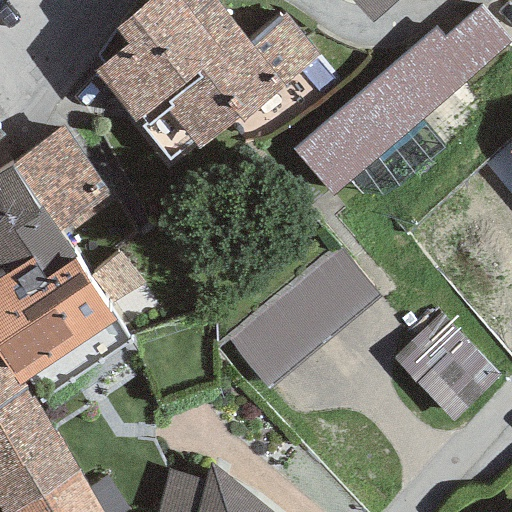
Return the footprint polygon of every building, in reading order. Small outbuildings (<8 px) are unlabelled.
[(320,57),(286,17),(253,44),(216,0),(148,0),(113,29),(127,46),(94,74),(135,123),(137,122),(171,163),(194,144),(199,150),(237,119),(240,122),(320,57)] [(352,0),(372,22),(397,0),(352,0)] [(290,149),(330,196),(510,43),(480,7),(445,37),(435,26),(290,149)] [(62,126),(12,165),(61,238),(113,201),(62,126)] [(12,165),(0,173),(0,268),(5,276),(32,259),(45,278),(74,259),(61,238),(12,165)] [(266,390),(379,296),(338,247),(225,341),(266,390)] [(121,254),(88,279),(107,307),(145,281),(121,254)] [(32,259),(5,276),(0,279),(0,361),(18,387),(23,383),(28,390),(35,402),(129,339),(107,307),(88,279),(74,259),(45,278),(32,259)] [(452,421),(500,376),(440,312),(392,357),(452,421)] [(18,387),(0,361),(0,406),(28,390),(23,383),(18,387)] [(35,402),(28,390),(0,406),(0,475),(58,439),(35,402)] [(14,511),(79,472),(58,439),(0,475),(0,511),(14,511)] [(270,511),(209,463),(203,481),(168,470),(157,511),(270,511)] [(103,511),(89,488),(79,472),(14,511),(103,511)] [(107,477),(89,488),(103,511),(128,511),(129,511),(107,477)]
